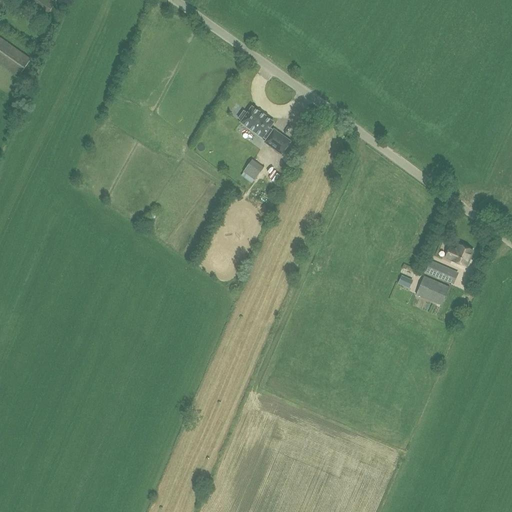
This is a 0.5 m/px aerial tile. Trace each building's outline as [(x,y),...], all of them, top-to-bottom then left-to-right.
[(33,0),(29,6),(46,18),(56,3),(51,0),(33,0)] [(0,37),(0,65),(18,78),(31,60),(0,37)] [(281,155),(290,142),(273,130),(269,128),(273,123),(265,117),(260,113),(260,114),(252,107),(247,114),(243,111),(238,118),(241,121),(240,123),(261,138),(262,138),(265,140),(264,142),(281,155)] [(261,168),(251,161),(244,171),(254,178),(261,168)] [(272,179),(277,184),(283,176),(277,172),(272,179)] [(466,267),(473,251),(458,245),(455,251),(452,250),(452,249),(449,247),(445,258),(451,260),(451,261),(466,267)] [(456,272),(430,261),(426,272),(451,283),(456,272)] [(450,287),(424,276),(416,294),(442,305),(450,287)]
